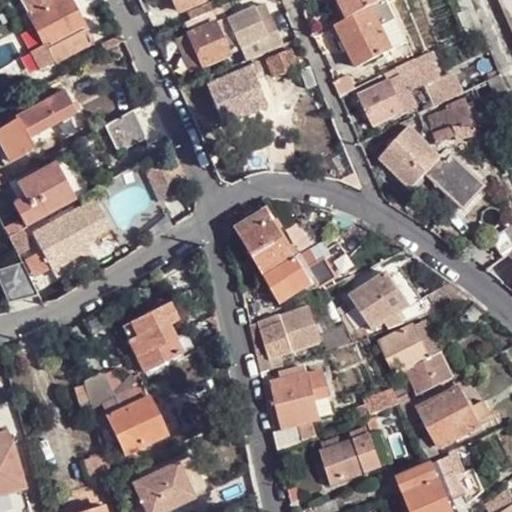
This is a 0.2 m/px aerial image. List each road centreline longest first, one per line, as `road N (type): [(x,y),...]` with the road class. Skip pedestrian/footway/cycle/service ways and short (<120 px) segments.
road 1 (residential): [(280,511),(214,215)]
road 2 (residential): [(0,331),(66,313),(214,215)]
road 3 (residential): [(120,0),(214,215)]
road 4 (residential): [(376,208),(289,0)]
road 5 (residential): [(214,215),(249,190),(284,184),(376,208)]
road 6 (residential): [(376,208),(511,314)]
